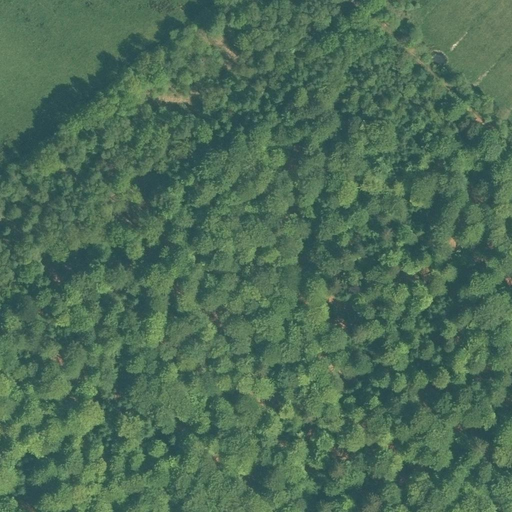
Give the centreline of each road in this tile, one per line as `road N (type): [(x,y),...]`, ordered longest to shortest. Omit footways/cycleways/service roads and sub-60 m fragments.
road 1 (track): [(238,511),(363,8)]
road 2 (track): [(356,3),(0,286)]
road 3 (track): [(356,3),(511,148)]
